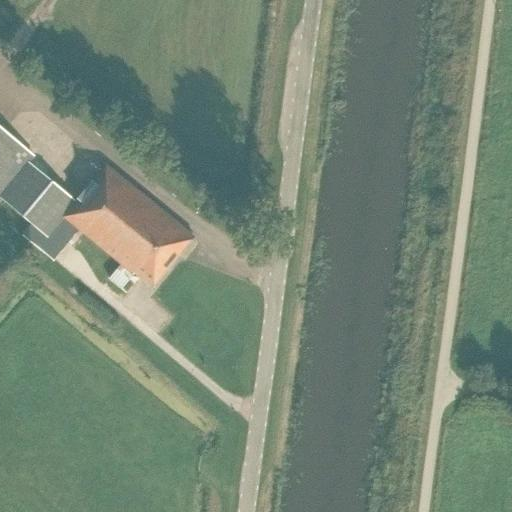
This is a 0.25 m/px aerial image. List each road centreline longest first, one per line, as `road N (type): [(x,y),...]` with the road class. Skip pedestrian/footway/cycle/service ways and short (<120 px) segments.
road 1 (unclassified): [(419,511),(490,0)]
road 2 (unclassified): [(247,511),(315,0)]
